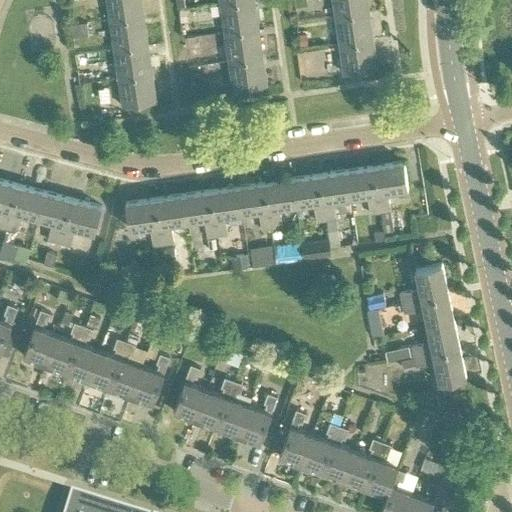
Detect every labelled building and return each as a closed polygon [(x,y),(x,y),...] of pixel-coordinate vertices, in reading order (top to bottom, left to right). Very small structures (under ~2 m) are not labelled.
[(108,0),(111,17),(144,12),(142,0),(108,0)] [(226,0),(221,1),(226,29),(259,25),(255,0),(226,0)] [(334,0),(336,13),(369,8),(368,0),(334,0)] [(336,13),(341,42),(374,37),(369,8),(336,13)] [(111,17),(115,45),(148,41),(144,12),(111,17)] [(88,34),(87,21),(73,22),(74,35),(88,34)] [(226,29),(230,58),(263,53),(259,25),(226,29)] [(7,28),(0,59),(0,79),(19,84),(31,33),(7,28)] [(300,44),(307,43),(306,32),(299,32),(300,44)] [(374,37),(341,42),(345,71),(378,66),(374,37)] [(115,45),(119,74),(152,69),(148,41),(115,45)] [(263,53),(230,58),(234,87),(267,83),(263,53)] [(152,69),(119,74),(124,104),(157,99),(152,69)] [(31,74),(28,89),(50,93),(53,79),(31,74)] [(405,159),(374,163),(381,209),(391,208),(390,197),(388,197),(386,188),(409,185),(405,159)] [(374,163),(347,167),(351,194),(370,191),(372,199),(369,200),(371,211),(381,209),(374,163)] [(347,167),(320,171),(327,217),(337,216),(335,205),(333,205),(332,196),(351,194),(347,167)] [(320,171),(293,175),(297,202),(316,199),(317,207),(315,208),(317,219),(327,217),(320,171)] [(293,175),(266,179),(273,225),(283,224),(281,213),(279,213),(278,204),(297,202),(293,175)] [(0,215),(0,224),(8,227),(20,182),(0,176),(0,204),(5,205),(3,214),(1,213),(0,215)] [(266,179),(239,183),(242,210),(262,207),(263,215),(261,216),(262,227),(273,225),(266,179)] [(39,214),(46,189),(20,182),(8,227),(17,229),(20,218),(18,218),(20,209),(39,214)] [(239,183),(211,187),(218,233),(228,232),(227,221),(224,221),(223,212),(242,210),(239,183)] [(211,187),(184,191),(188,218),(207,215),(208,223),(206,224),(208,235),(216,234),(218,233),(211,187)] [(73,196),(46,189),(39,214),(58,219),(56,228),(54,227),(51,238),(61,241),(73,196)] [(184,191),(157,195),(164,241),(174,240),(172,229),(170,229),(169,221),(188,218),(184,191)] [(157,195),(126,200),(130,226),(153,223),(154,231),(152,232),(154,243),(164,241),(157,195)] [(103,203),(73,196),(61,241),(71,243),(73,232),(71,232),(74,223),(96,229),(103,203)] [(391,208),(381,209),(384,230),(394,228),(391,208)] [(30,257),(36,240),(8,231),(2,248),(30,257)] [(216,234),(208,235),(210,246),(217,245),(216,234)] [(257,241),(258,259),(281,257),(280,240),(257,241)] [(285,259),(304,256),(302,243),(283,246),(285,259)] [(176,256),(174,246),(165,248),(166,257),(176,256)] [(238,248),(239,261),(257,259),(256,247),(238,248)] [(47,250),(44,261),(54,264),(57,252),(47,250)] [(222,268),(233,267),(231,253),(220,255),(222,268)] [(401,290),(403,300),(449,291),(443,260),(416,266),(421,288),(415,289),(415,287),(401,290)] [(367,292),(370,307),(385,304),(383,290),(367,292)] [(425,304),(429,323),(455,317),(449,291),(403,300),(405,310),(419,307),(418,305),(425,304)] [(0,317),(0,351),(2,352),(19,306),(8,302),(4,313),(8,314),(6,320),(0,317)] [(384,332),(379,307),(368,309),(372,335),(384,332)] [(25,356),(47,364),(58,333),(42,327),(45,320),(48,322),(51,312),(42,308),(25,356)] [(97,327),(101,316),(90,312),(86,323),(97,327)] [(426,341),(412,344),(415,354),(460,344),(455,317),(429,323),(433,342),(426,343),(426,341)] [(47,364),(68,371),(85,324),(75,321),(71,331),(74,332),(72,338),(58,333),(47,364)] [(158,321),(154,331),(162,334),(165,324),(158,321)] [(68,371),(89,379),(100,348),(85,343),(87,337),(91,338),(94,328),(85,324),(68,371)] [(89,379),(111,387),(127,340),(118,337),(115,347),(117,348),(115,353),(100,348),(89,379)] [(111,387),(132,394),(143,364),(128,359),(130,352),(134,354),(137,344),(127,340),(111,387)] [(408,344),(397,346),(399,356),(410,354),(408,344)] [(460,344),(415,354),(415,355),(416,362),(417,364),(430,361),(430,359),(436,358),(441,380),(467,375),(460,344)] [(232,348),(227,360),(238,364),(242,352),(232,348)] [(143,364),(132,394),(154,402),(171,356),(161,353),(158,363),(160,363),(158,369),(143,364)] [(415,355),(402,358),(403,365),(416,362),(415,355)] [(174,411),(197,419),(208,388),(193,383),(196,376),(199,377),(202,367),(191,363),(174,411)] [(197,419),(218,427),(235,380),(225,377),(222,386),(225,387),(223,394),(208,388),(197,419)] [(218,427),(240,434),(250,404),(236,399),(239,392),(242,393),(245,383),(235,380),(218,427)] [(250,404),(240,434),(262,442),(278,396),(268,392),(265,402),(268,403),(266,409),(250,404)] [(280,456),(302,464),(314,432),(299,427),(301,421),(304,422),(308,412),(288,405),(274,444),(284,447),(280,456)] [(302,464),(324,472),(340,424),(331,421),(328,431),(331,432),(329,438),(314,432),(302,464)] [(324,472),(345,479),(356,448),(342,443),(344,437),(347,438),(351,428),(340,424),(324,472)] [(345,479),(367,487),(383,440),(375,437),(371,447),(374,448),(372,454),(356,448),(345,479)] [(367,487),(387,494),(388,494),(397,467),(399,468),(400,464),(384,459),(386,453),(389,454),(393,444),(383,440),(367,487)] [(380,511),(405,511),(413,491),(397,486),(399,479),(404,481),(407,471),(399,468),(397,467),(388,494),(387,494),(380,511)] [(413,491),(405,511),(430,511),(441,483),(430,479),(427,489),(430,490),(428,496),(413,491)] [(72,500),(68,511),(92,511),(94,507),(72,500)]
